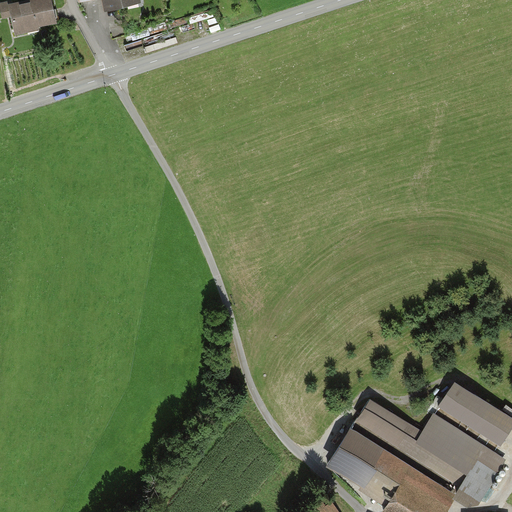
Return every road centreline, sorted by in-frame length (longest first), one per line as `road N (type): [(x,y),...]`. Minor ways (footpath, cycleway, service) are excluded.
road 1 (unclassified): [(368,511),(280,432),(253,394),(214,264),(115,74)]
road 2 (tertiary): [(340,0),(115,74)]
road 3 (tertiary): [(115,74),(0,112)]
